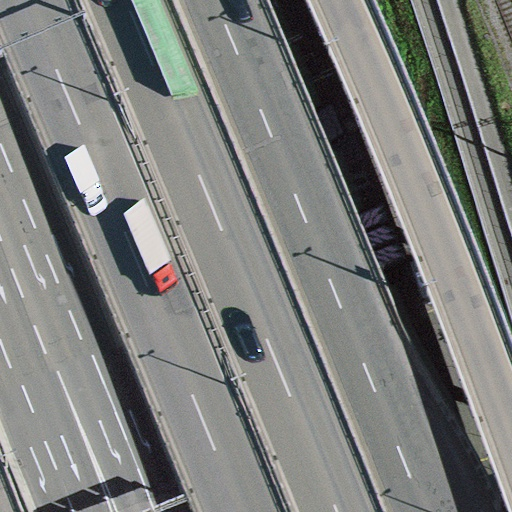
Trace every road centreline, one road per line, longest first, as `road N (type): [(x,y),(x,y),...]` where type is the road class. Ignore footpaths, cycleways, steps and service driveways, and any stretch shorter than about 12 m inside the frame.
road 1 (motorway): [(334,511),(119,0)]
road 2 (motorway): [(30,0),(244,511)]
road 3 (primary): [(433,511),(220,0)]
road 4 (motorway): [(511,432),(344,0)]
road 5 (primary): [(0,238),(112,511)]
